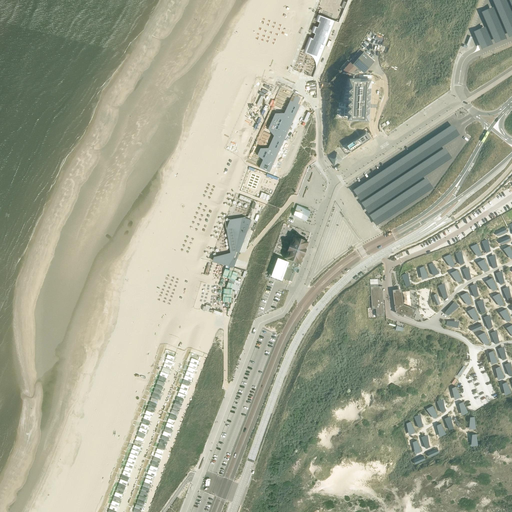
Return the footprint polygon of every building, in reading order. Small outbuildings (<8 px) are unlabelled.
[(321,0),(317,14),(333,20),(340,22),(348,0),(321,0)] [(311,37),(306,49),(308,50),(309,52),(310,53),(317,56),(320,57),(321,58),(329,38),(328,38),(329,36),(329,37),(333,27),(332,27),(334,21),(335,21),(335,22),(335,21),(319,15),(317,21),(320,22),(318,28),(315,26),(313,32),(316,33),(313,39),(311,37)] [(344,69),(351,75),(352,74),(354,75),(359,73),(361,71),(360,70),(361,68),(365,72),(375,61),(364,52),(353,64),(350,62),(344,69)] [(351,78),(349,117),(369,118),(370,79),(351,78)] [(307,91),(316,91),(316,82),(307,82),(307,91)] [(289,95),(256,167),(279,178),(311,105),(289,95)] [(367,130),(347,144),(352,151),(372,138),(367,130)] [(330,157),(335,164),(341,159),(337,152),(330,157)] [(256,167),(243,192),(269,202),(279,178),(256,167)] [(249,221),(256,204),(253,203),(247,220),(249,221)] [(294,216),(305,221),(309,211),(297,206),(295,213),(294,216)] [(341,207),(337,210),(350,231),(355,228),(341,207)] [(214,259),(213,262),(228,266),(233,267),(236,259),(235,258),(237,253),(238,253),(250,222),(242,219),(231,221),(227,230),(231,252),(230,255),(214,259)] [(293,239),(286,260),(299,264),(306,244),(293,239)] [(486,239),(482,241),(487,252),(491,250),(486,239)] [(478,244),(474,245),(479,257),(483,255),(478,244)] [(459,251),(455,253),(460,264),(464,262),(459,251)] [(449,253),(445,254),(450,266),(454,264),(449,253)] [(493,254),(489,256),(494,267),(498,266),(493,254)] [(282,278),(289,281),(294,269),(297,267),(298,267),(299,264),(286,260),(285,262),(276,259),(269,278),(281,282),(282,278)] [(484,259),(480,261),(485,272),(489,270),(484,259)] [(433,262),(429,264),(434,275),(438,273),(433,262)] [(423,265),(419,267),(424,278),(428,276),(423,265)] [(466,267),(462,268),(467,280),(471,278),(466,267)] [(457,269),(453,271),(458,282),(462,280),(457,269)] [(235,284),(236,271),(224,270),(223,277),(229,278),(229,282),(227,282),(227,288),(224,288),(223,302),(231,302),(232,290),(238,290),(239,284),(235,284)] [(500,270),(496,272),(501,283),(505,282),(500,270)] [(405,273),(401,275),(406,287),(410,285),(405,273)] [(493,277),(489,279),(494,290),(498,289),(493,277)] [(474,284),(470,286),(475,297),(479,295),(474,284)] [(443,285),(439,287),(444,298),(448,296),(443,285)] [(384,315),(383,301),(382,301),(381,287),(378,287),(378,286),(382,286),(370,286),(372,308),(376,308),(376,316),(384,315)] [(507,286),(503,288),(508,299),(511,298),(507,286)] [(399,291),(399,289),(396,290),(396,292),(393,292),(394,300),(395,309),(396,312),(403,315),(404,313),(414,317),(416,313),(414,312),(415,308),(403,303),(402,291),(399,291)] [(467,292),(463,294),(468,305),(472,303),(467,292)] [(436,293),(432,295),(435,303),(440,301),(436,293)] [(500,293),(496,294),(501,306),(505,304),(500,293)] [(481,299),(477,301),(482,312),(486,310),(481,299)] [(452,302),(444,311),(448,314),(455,305),(452,302)] [(203,311),(221,315),(222,312),(210,310),(211,306),(206,305),(206,307),(203,307),(203,311)] [(474,307),(470,309),(475,320),(479,318),(474,307)] [(506,308),(502,310),(507,321),(511,319),(506,308)] [(488,315),(484,316),(489,328),(493,326),(488,315)] [(405,326),(387,321),(386,327),(404,332),(405,326)] [(494,330),(490,332),(495,343),(499,341),(494,330)] [(484,331),(480,333),(485,344),(489,342),(484,331)] [(502,347),(498,348),(503,360),(507,358),(502,347)] [(493,350),(489,352),(493,363),(498,361),(493,350)] [(196,369),(198,360),(190,359),(188,371),(193,372),(194,369),(196,369)] [(500,366),(495,368),(500,379),(504,377),(500,366)] [(157,408),(167,374),(160,371),(150,406),(157,408)] [(181,388),(188,389),(190,382),(186,381),(186,379),(188,379),(188,377),(184,376),(181,388)] [(506,381),(502,383),(507,394),(511,392),(506,381)] [(456,386),(452,388),(457,399),(461,397),(456,386)] [(178,388),(160,445),(158,444),(156,452),(163,454),(168,438),(170,438),(182,399),(183,399),(186,391),(178,388)] [(441,399),(437,401),(441,412),(446,410),(441,399)] [(463,401),(459,403),(464,414),(468,412),(463,401)] [(433,405),(429,407),(434,418),(438,416),(433,405)] [(149,425),(154,413),(147,410),(142,422),(149,425)] [(418,415),(414,417),(419,428),(423,426),(418,415)] [(448,417),(444,418),(449,429),(453,428),(448,417)] [(410,421),(406,423),(411,434),(415,432),(410,421)] [(109,511),(117,511),(148,425),(140,423),(109,511)] [(441,423),(437,425),(442,436),(446,434),(441,423)] [(425,435),(421,437),(426,448),(430,446),(425,435)] [(417,440),(413,442),(417,453),(421,451),(417,440)] [(153,452),(134,511),(139,511),(141,510),(142,511),(144,507),(158,463),(159,464),(162,455),(153,452)]
